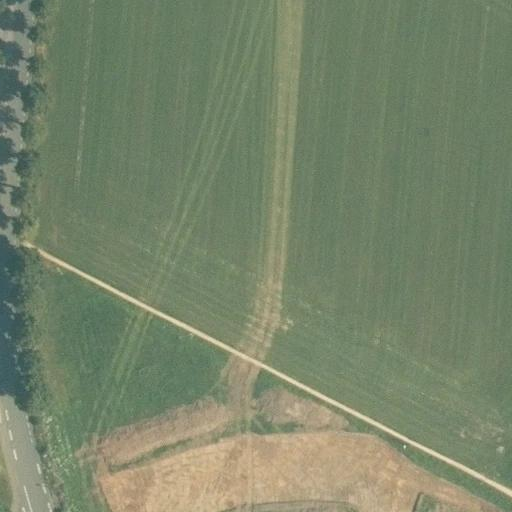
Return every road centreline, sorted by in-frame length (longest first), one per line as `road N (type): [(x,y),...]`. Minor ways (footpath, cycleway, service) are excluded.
road 1 (residential): [(511,188),(311,173),(206,179),(218,0)]
road 2 (tertiary): [(10,382),(3,238),(25,0)]
road 3 (residential): [(398,474),(285,473),(109,511)]
road 4 (residential): [(398,474),(476,349),(511,273)]
road 5 (tertiary): [(44,511),(10,382)]
